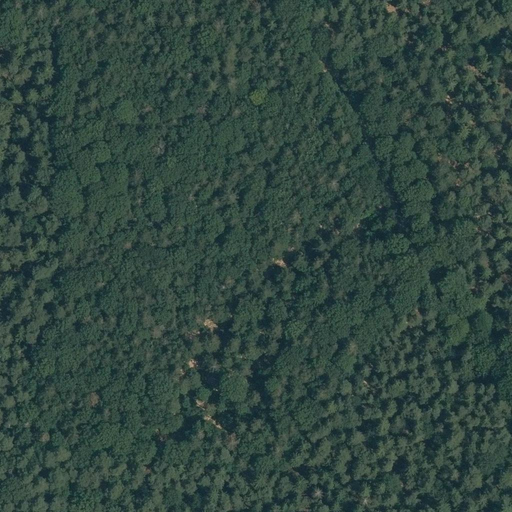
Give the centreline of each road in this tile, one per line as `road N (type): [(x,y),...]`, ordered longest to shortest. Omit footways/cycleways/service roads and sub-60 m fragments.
road 1 (track): [(511,50),(398,55),(235,42),(113,44),(82,35),(54,11)]
road 2 (track): [(269,480),(428,277),(467,252),(511,251)]
road 3 (track): [(511,373),(428,277)]
